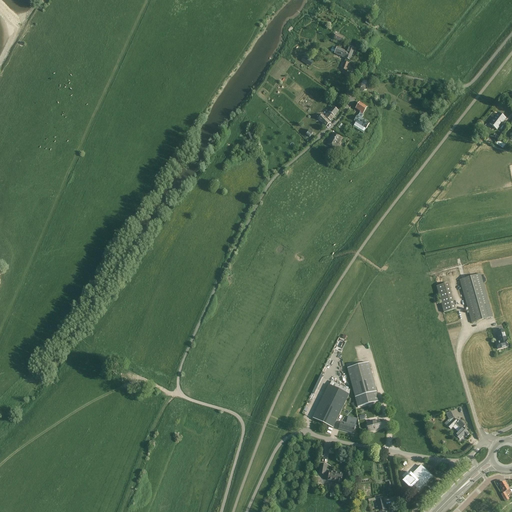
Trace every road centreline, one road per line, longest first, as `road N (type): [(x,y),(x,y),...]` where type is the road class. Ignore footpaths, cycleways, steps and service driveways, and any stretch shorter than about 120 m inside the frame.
road 1 (unclassified): [(511,36),(463,88),(353,76),(339,118),(263,192),(177,382),(185,398),(239,420),(221,511)]
road 2 (unclassified): [(247,511),(288,437),(457,461),(483,439)]
road 3 (track): [(0,466),(133,376)]
road 4 (track): [(177,392),(157,419),(120,511)]
